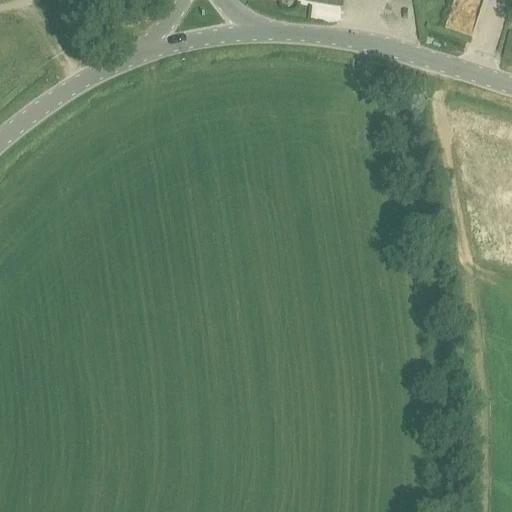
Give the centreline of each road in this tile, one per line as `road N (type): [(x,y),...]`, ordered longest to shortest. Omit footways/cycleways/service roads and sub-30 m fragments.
road 1 (tertiary): [(511,88),(410,55),(261,32)]
road 2 (tertiary): [(141,54),(74,86),(0,141)]
road 3 (tertiary): [(261,32),(141,54)]
